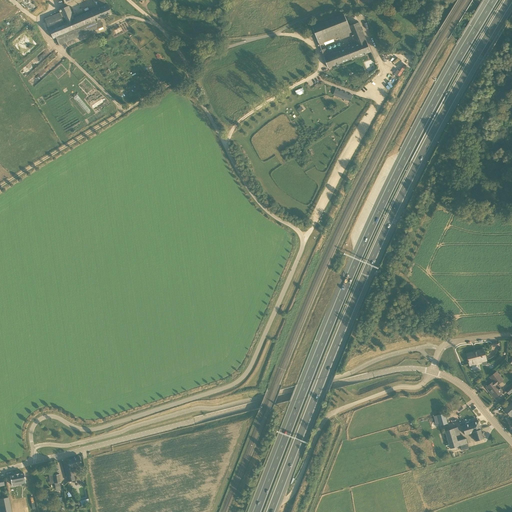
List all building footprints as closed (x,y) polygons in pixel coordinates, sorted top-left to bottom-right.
[(97,26),(98,29),(103,27),(100,19),(111,14),(107,4),(74,18),(68,6),(61,9),(62,13),(45,20),(47,26),(52,39),(55,37),(57,42),(97,26)] [(326,48),(321,50),(328,68),(371,52),(359,23),(350,27),(344,15),(312,27),(320,46),(325,45),(324,42),(338,36),(339,39),(352,34),(355,41),(349,43),(350,47),(328,55),(326,48)] [(335,89),(333,95),(334,95),(334,96),(350,102),(352,96),(349,95),(348,94),(344,93),(343,93),(340,91),(338,91),(335,89)] [(469,361),(469,363),(470,365),(486,360),(488,359),(487,355),(485,356),(483,349),(473,352),(473,354),(467,356),(468,360),(468,361),(469,361)] [(503,380),(496,372),(490,377),(493,381),(486,387),(494,398),(502,392),(497,385),(503,380)] [(440,426),(448,423),(445,413),(437,415),(440,426)] [(481,429),(478,421),(462,426),(464,431),(470,429),(472,428),(473,431),(481,429)] [(450,449),(467,443),(466,437),(457,440),(456,436),(459,435),(457,427),(445,431),(450,449)] [(473,431),(472,428),(470,429),(464,431),(465,435),(473,433),(476,441),(484,439),(483,435),(484,435),(483,432),(482,432),(481,429),(473,431)] [(75,480),(74,476),(71,467),(81,465),(80,457),(63,461),(68,482),(75,480)] [(14,475),(10,476),(12,485),(25,483),(24,473),(19,474),(19,473),(14,474),(14,475)] [(61,487),(60,480),(59,474),(49,475),(51,484),(56,483),(56,485),(55,485),(55,488),(61,487)] [(8,497),(2,499),(2,500),(3,503),(0,503),(0,506),(1,511),(10,511),(11,511),(8,497)] [(24,511),(22,500),(12,502),(13,511),(24,511)]
